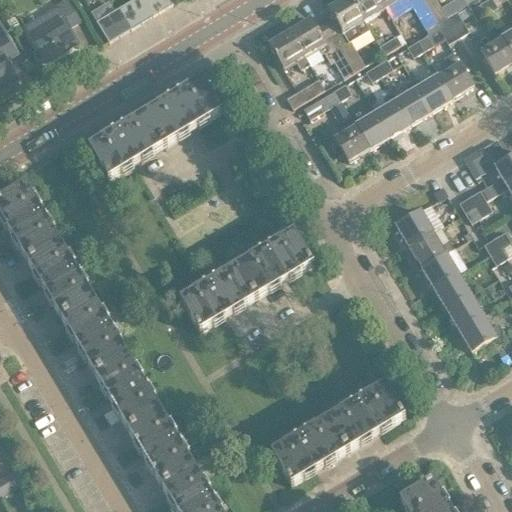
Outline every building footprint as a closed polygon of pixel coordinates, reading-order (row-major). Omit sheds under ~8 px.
[(130,31),(151,18),(140,0),(134,0),(117,10),(130,31)] [(140,0),(151,18),(173,5),(169,0),(140,0)] [(349,0),(345,0),(328,11),(333,20),(325,25),(354,75),(364,69),(349,44),(369,32),(364,23),(349,0)] [(349,0),(364,23),(385,10),(378,0),(349,0)] [(378,0),(385,10),(402,0),(378,0)] [(425,32),(435,26),(420,0),(413,0),(408,3),(425,32)] [(420,0),(435,26),(445,20),(433,0),(420,0)] [(481,5),(478,0),(464,0),(470,9),(479,3),(481,5)] [(489,0),(481,5),(487,16),(497,10),(490,0),(489,0)] [(24,28),(45,63),(77,44),(69,29),(79,23),(66,1),(51,10),(52,12),(24,28)] [(476,22),(487,16),(481,5),(479,3),(470,9),(471,11),(470,12),(476,22)] [(107,16),(119,37),(130,31),(117,10),(107,16)] [(458,41),(468,34),(456,14),(446,20),(458,41)] [(109,44),(119,37),(107,16),(96,23),(109,44)] [(448,47),(458,41),(446,20),(436,26),(448,47)] [(317,53),(320,56),(327,52),(344,81),(354,75),(325,25),(316,30),(311,21),(289,34),(309,67),(310,67),(306,60),(317,53)] [(0,89),(17,80),(6,61),(17,55),(0,25),(0,89)] [(511,57),(511,33),(501,40),(511,57)] [(300,72),(309,67),(289,34),(268,46),(283,71),(295,64),(300,72)] [(433,47),(427,37),(417,43),(424,53),(433,47)] [(384,57),(401,47),(396,38),(379,48),(384,57)] [(494,77),(511,66),(511,57),(501,40),(487,48),(483,41),(475,46),(494,77)] [(413,60),(424,53),(417,43),(407,49),(413,60)] [(438,77),(452,102),(473,89),(452,54),(443,60),(449,71),(438,77)] [(386,62),(376,68),(382,78),(392,72),(386,62)] [(365,74),(371,85),(382,78),(376,68),(365,74)] [(432,114),(452,102),(438,77),(417,90),(432,114)] [(165,149),(190,134),(222,115),(202,81),(188,90),(189,92),(180,97),(179,95),(145,115),(165,149)] [(293,111),(324,92),(318,82),(286,101),(293,111)] [(411,127),(432,114),(417,90),(413,82),(404,87),(409,95),(396,102),(411,127)] [(341,103),(351,97),(344,87),(334,93),(341,103)] [(309,122),(330,109),(341,103),(334,93),(303,112),(309,122)] [(411,127),(396,102),(392,95),(384,100),(388,107),(376,115),(390,139),(411,127)] [(165,149),(145,115),(111,136),(112,138),(104,143),(103,141),(88,149),(108,183),(165,149)] [(370,151),(390,139),(376,115),(355,127),(370,151)] [(370,151),(355,127),(350,120),(342,125),(346,132),(333,140),(348,164),(370,151)] [(511,158),(495,169),(508,189),(511,186),(511,158)] [(18,251),(26,264),(60,244),(45,220),(43,221),(38,213),(40,212),(25,187),(0,202),(0,220),(7,232),(11,239),(18,251)] [(475,210),(486,204),(479,193),(469,199),(475,210)] [(465,216),(475,210),(469,199),(459,206),(465,216)] [(481,220),(492,214),(486,204),(475,210),(481,220)] [(471,226),(475,224),(481,220),(475,210),(465,216),(471,226)] [(433,234),(420,214),(396,228),(408,249),(433,234)] [(236,268),(256,302),(313,267),(293,234),(279,243),(280,245),(272,250),(270,248),(236,268)] [(440,247),(433,234),(408,249),(421,270),(445,255),(453,251),(448,243),(440,247)] [(500,251),(510,245),(504,235),(494,241),(500,251)] [(490,257),(500,251),(494,241),(484,247),(490,257)] [(52,308),(60,320),(93,300),(60,244),(26,264),(33,276),(41,288),(41,289),(45,295),(45,296),(52,308)] [(506,262),(511,258),(511,247),(510,245),(500,251),(506,262)] [(496,268),(500,265),(506,262),(500,251),(490,257),(496,268)] [(433,290),(458,276),(445,255),(421,270),(433,290)] [(256,302),(236,268),(202,288),(204,290),(195,296),(194,294),(179,302),(199,336),(256,302)] [(470,297),(458,276),(433,290),(446,311),(470,297)] [(458,332),(483,317),(470,297),(446,311),(458,332)] [(93,376),(127,356),(93,300),(60,320),(67,333),(74,344),(74,345),(78,351),(79,351),(86,364),(93,376)] [(491,331),(483,317),(458,332),(471,354),(503,334),(498,326),(491,331)] [(127,356),(93,376),(101,388),(108,401),(112,408),(119,419),(127,433),(160,413),(127,356)] [(153,476),(160,489),(194,469),(160,413),(127,433),(135,445),(141,457),(142,457),(146,464),(153,476)] [(291,488),(348,454),(328,421),(294,441),(295,443),(286,448),(285,446),(271,455),(291,488)] [(214,503),(194,469),(160,489),(174,511),(219,511),(217,511),(216,511),(212,504),(214,503)] [(10,490),(20,484),(14,473),(3,479),(10,490)] [(0,496),(10,490),(3,479),(0,481),(0,496)] [(450,511),(433,482),(399,502),(405,511),(450,511)]
